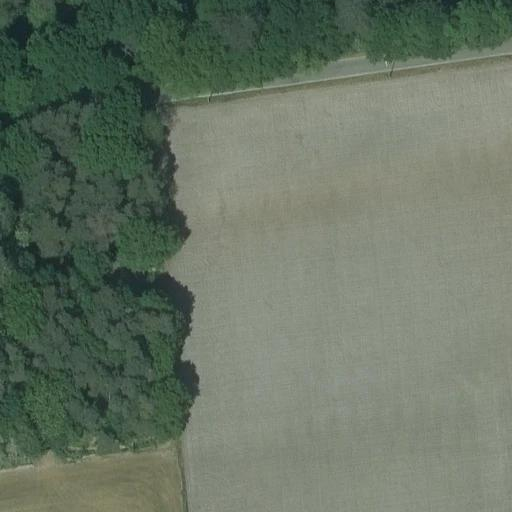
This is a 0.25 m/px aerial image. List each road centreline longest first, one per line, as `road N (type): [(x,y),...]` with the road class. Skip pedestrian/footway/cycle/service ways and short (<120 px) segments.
road 1 (residential): [(0,122),(511,50)]
road 2 (track): [(0,189),(32,461)]
